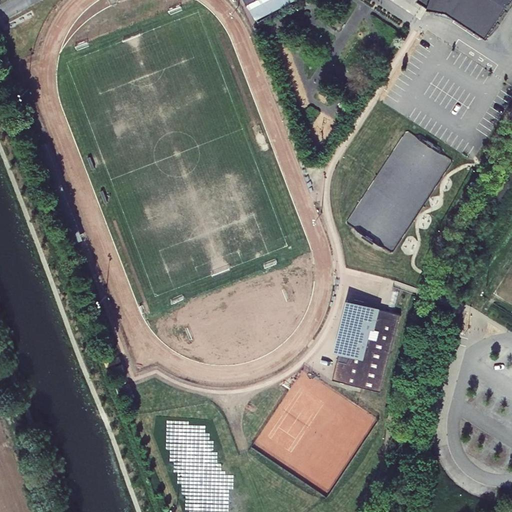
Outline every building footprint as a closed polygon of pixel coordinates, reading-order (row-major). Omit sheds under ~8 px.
[(422,0),(430,6),(451,9),(489,34),(510,0),(422,0)] [(47,142),(37,146),(46,169),(56,165),(47,142)] [(435,188),(443,150),(414,145),(411,157),(419,158),(418,162),(424,163),(423,170),(432,171),(431,179),(415,176),(414,184),(435,188)] [(75,214),(56,165),(46,169),(65,218),(75,214)] [(84,239),(75,214),(65,218),(74,242),(84,239)] [(400,314),(348,302),(336,351),(339,352),(332,379),(382,391),(400,314)]
